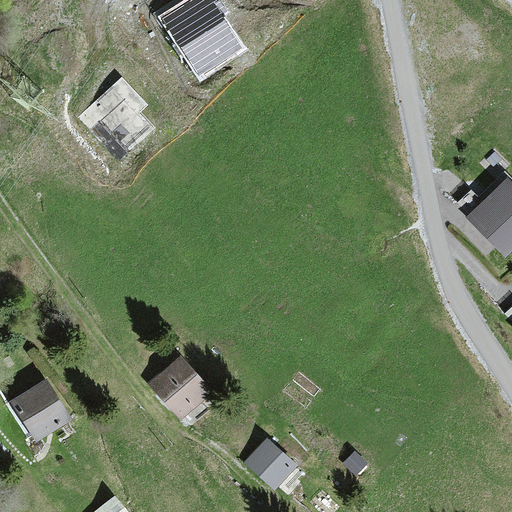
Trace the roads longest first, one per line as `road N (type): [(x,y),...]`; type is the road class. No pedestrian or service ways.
road 1 (residential): [(389,0),(447,270),(511,382)]
road 2 (track): [(0,200),(115,363),(163,416),(232,459)]
